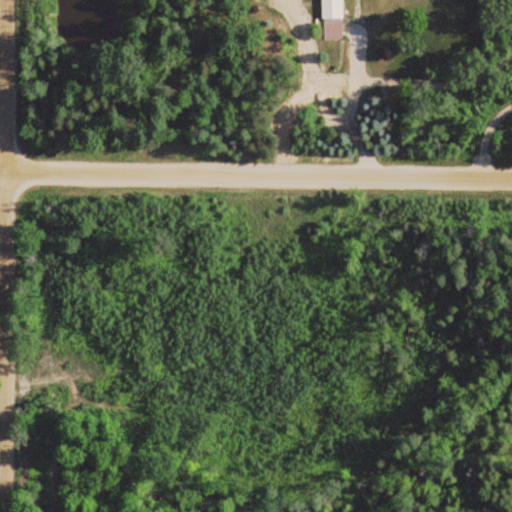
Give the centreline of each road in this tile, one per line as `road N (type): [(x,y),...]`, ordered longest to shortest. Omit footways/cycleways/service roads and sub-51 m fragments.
road 1 (residential): [(511,177),(0,173)]
road 2 (residential): [(0,511),(0,0)]
